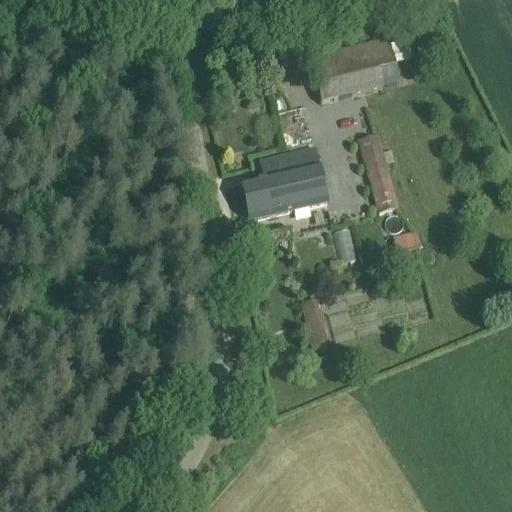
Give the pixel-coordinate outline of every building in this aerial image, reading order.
[(322,106),(366,96),(398,88),(387,43),(312,61),(322,106)] [(386,167),(383,156),(378,138),(376,139),(358,144),(379,217),(396,212),(399,212),(386,167)] [(249,224),(259,222),(329,206),(318,153),(259,165),(263,182),(240,187),(249,224)] [(335,234),(345,265),(362,260),(352,229),(335,234)] [(420,250),(416,234),(414,235),(394,240),(398,256),(420,250)] [(328,350),(317,302),(300,306),(311,354),(328,350)]
